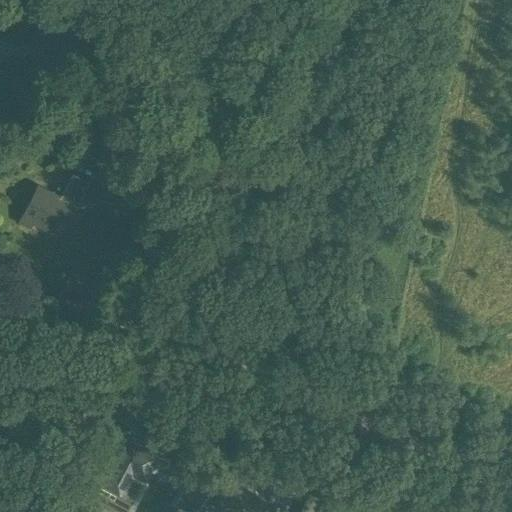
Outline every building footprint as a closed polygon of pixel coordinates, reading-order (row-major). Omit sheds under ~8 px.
[(35,186),(19,216),(62,238),(74,214),(70,212),(79,195),(64,187),(62,190),(60,189),(56,197),(35,186)] [(15,368),(26,374),(34,359),(23,354),(15,368)] [(92,483),(120,498),(133,474),(144,480),(155,459),(144,453),(144,452),(130,444),(115,472),(102,466),(92,483)] [(292,495),(238,461),(212,504),(225,511),(238,511),(243,504),(255,511),(269,511),(275,504),(283,509),(292,495)] [(179,487),(203,500),(209,487),(186,475),(179,487)]
